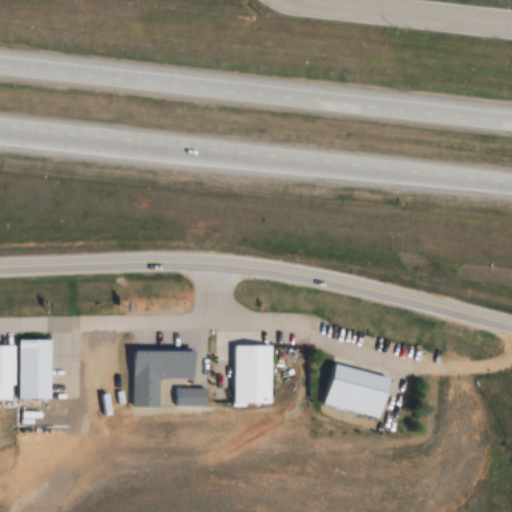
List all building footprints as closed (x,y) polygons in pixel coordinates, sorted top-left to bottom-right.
[(51,399),(51,340),(19,340),(19,399),(51,399)] [(0,345),(0,386),(15,386),(15,346),(0,345)] [(271,406),(272,346),(234,346),(233,406),(271,406)] [(132,408),(159,408),(159,378),(195,379),(195,351),(133,350),(132,408)] [(392,379),(334,364),(323,405),(381,421),(392,379)] [(175,406),(205,406),(205,389),(175,389),(175,406)]
